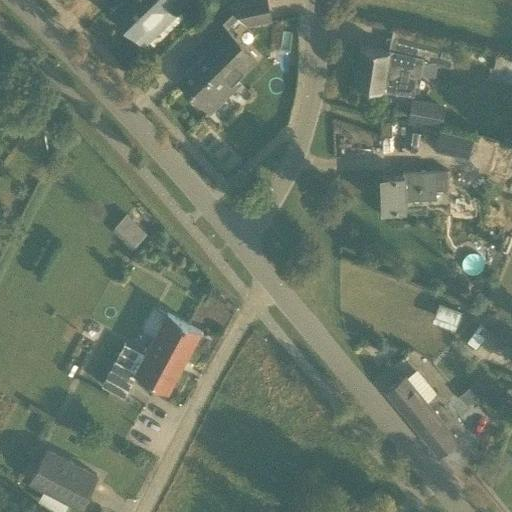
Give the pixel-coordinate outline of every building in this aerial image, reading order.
[(183,7),(176,0),(123,0),(113,10),(146,44),(183,7)] [(271,18),(267,0),(253,0),(229,5),(217,17),(220,21),(203,37),(212,46),(179,79),(210,110),(236,84),(232,81),(256,57),(225,26),(238,14),(247,24),(271,18)] [(453,60),(455,49),(413,38),(410,53),(360,45),(354,84),(382,89),(414,94),(417,75),(420,75),(424,58),(427,59),(427,60),(451,67),(453,60)] [(445,103),(412,98),(409,118),(442,124),(445,103)] [(392,119),(381,120),(382,134),(392,134),(392,119)] [(440,127),(434,149),(468,158),(474,136),(440,127)] [(510,172),(511,161),(511,149),(504,148),(500,170),(510,172)] [(437,189),(437,171),(406,173),(406,177),(383,176),(384,208),(406,208),(405,196),(437,195),(437,189)] [(109,225),(129,247),(145,232),(124,211),(109,225)] [(303,264),(305,261),(305,257),(301,251),(294,257),(299,263),(303,264)] [(439,302),(433,320),(454,327),(460,310),(439,302)] [(168,313),(146,354),(125,342),(102,384),(124,397),(136,376),(168,393),(201,331),(168,313)] [(479,325),(467,340),(474,345),(470,350),(482,358),(497,338),(479,325)] [(488,388),(486,386),(494,379),(488,371),(479,377),(478,376),(456,394),(467,406),(488,388)] [(428,402),(405,375),(387,390),(439,453),(458,438),(457,437),(466,430),(436,395),(428,402)] [(80,506),(97,475),(47,449),(30,482),(70,501),(80,506)]
